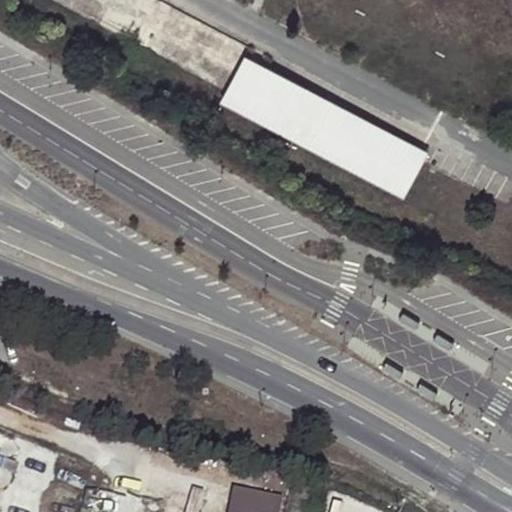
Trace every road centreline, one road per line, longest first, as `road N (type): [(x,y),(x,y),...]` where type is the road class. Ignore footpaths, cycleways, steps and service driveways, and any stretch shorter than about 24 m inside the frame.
road 1 (tertiary): [(136,327),(200,339),(283,373),(511,503)]
road 2 (secondary): [(136,327),(325,414),(493,511)]
road 3 (secondary): [(511,476),(233,314)]
road 4 (tertiary): [(233,314),(0,164)]
road 5 (secondary): [(184,292),(0,212)]
road 6 (unclassified): [(184,292),(0,227)]
road 7 (secondary): [(0,267),(136,327)]
